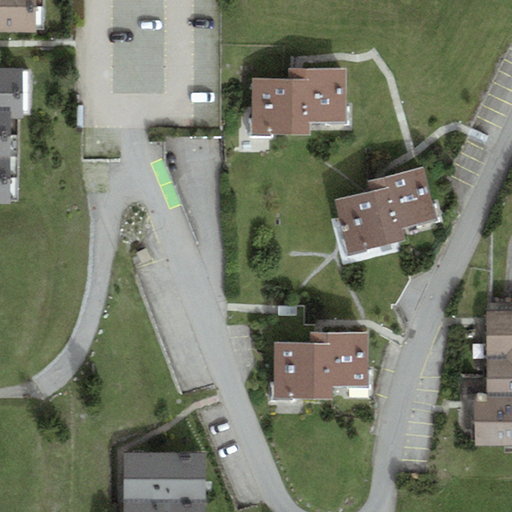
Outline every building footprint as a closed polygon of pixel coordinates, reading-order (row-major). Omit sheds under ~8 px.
[(0,0),(0,34),(28,35),(28,0),(0,0)] [(288,84),(250,83),(249,136),(296,137),(297,124),(337,125),(338,75),(288,73),(288,84)] [(0,116),(12,117),(13,76),(0,75),(0,116)] [(367,196),(330,204),(342,255),(388,244),(385,232),(424,223),(413,174),(364,185),(367,196)] [(511,359),(511,317),(481,318),(481,359),(511,359)] [(307,348),(269,347),(268,399),(315,400),(316,387),(355,388),(357,338),(307,337),(307,348)] [(511,359),(481,359),(481,402),(511,401),(511,359)] [(511,401),(481,402),(468,402),(468,443),(511,442),(511,401)] [(126,452),(127,497),(198,497),(198,452),(126,452)] [(198,511),(198,497),(127,497),(126,511),(198,511)]
